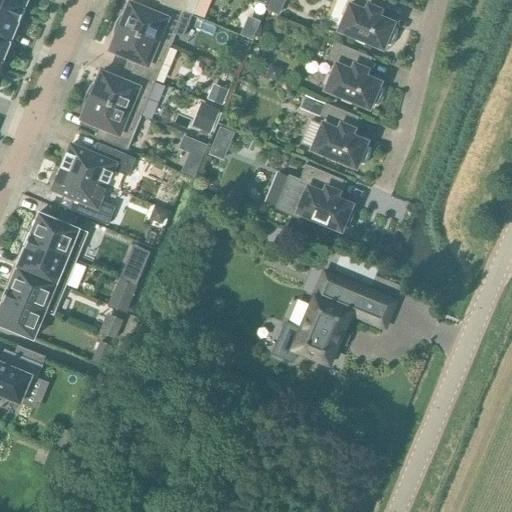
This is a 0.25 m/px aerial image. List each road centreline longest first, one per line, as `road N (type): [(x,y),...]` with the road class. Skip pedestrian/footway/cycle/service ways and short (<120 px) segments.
road 1 (tertiary): [(395,511),(511,234)]
road 2 (residential): [(435,0),(405,127),(367,230)]
road 3 (residential): [(0,194),(80,0)]
